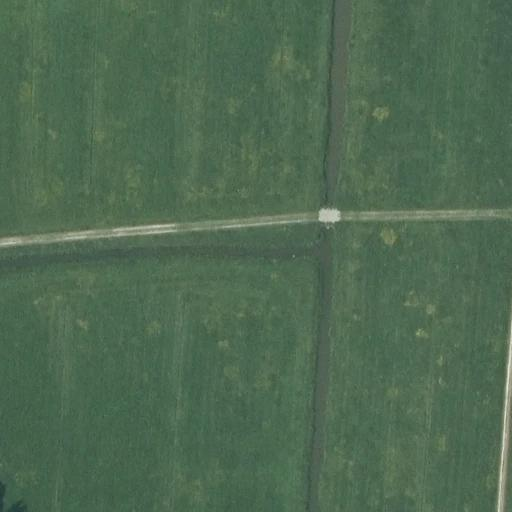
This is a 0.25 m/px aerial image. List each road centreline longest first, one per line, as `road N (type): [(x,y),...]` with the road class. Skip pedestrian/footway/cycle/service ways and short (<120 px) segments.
road 1 (track): [(0,244),(511,216)]
road 2 (track): [(511,361),(500,511)]
